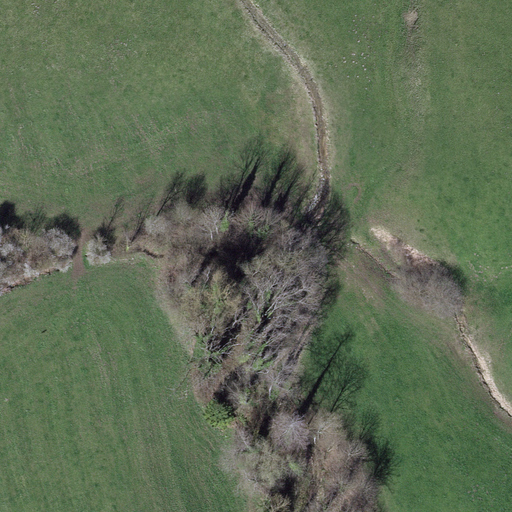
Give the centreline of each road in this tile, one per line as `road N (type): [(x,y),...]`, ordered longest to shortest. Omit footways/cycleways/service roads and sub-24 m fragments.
road 1 (track): [(259,0),(317,138),(320,186),(311,222),(235,177),(160,159)]
road 2 (track): [(311,222),(390,346),(442,399),(511,442)]
